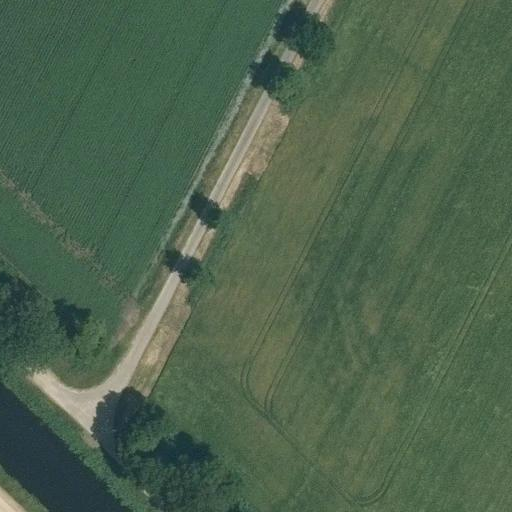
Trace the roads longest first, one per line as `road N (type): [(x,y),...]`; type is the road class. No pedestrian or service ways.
road 1 (unclassified): [(94,428),(316,0)]
road 2 (track): [(166,511),(0,338)]
